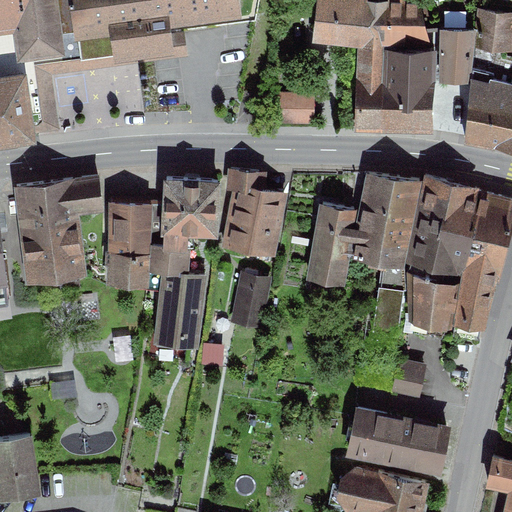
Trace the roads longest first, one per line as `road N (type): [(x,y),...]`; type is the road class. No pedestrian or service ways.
road 1 (primary): [(0,166),(119,153),(332,149),(436,156),(511,173)]
road 2 (tertiary): [(461,511),(511,301)]
